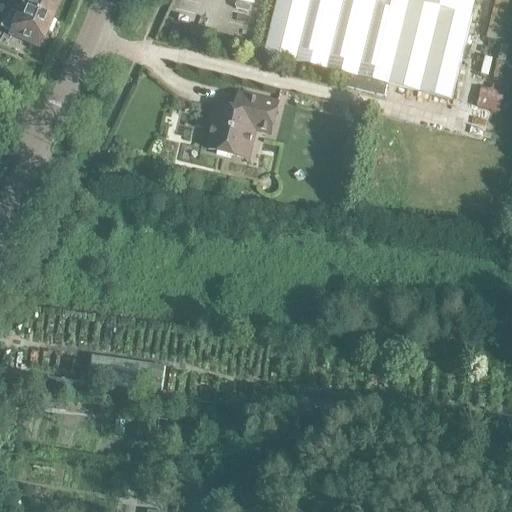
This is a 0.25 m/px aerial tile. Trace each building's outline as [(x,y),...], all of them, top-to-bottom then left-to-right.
[(58,0),(25,0),(22,7),(50,19),(58,0)] [(278,0),(264,55),(389,85),(452,100),(475,0),(278,0)] [(50,19),(22,7),(11,2),(0,26),(0,28),(11,33),(10,34),(38,46),(50,19)] [(350,77),(347,88),(385,98),(388,86),(350,77)] [(214,126),(208,150),(241,158),(248,130),(270,136),(278,103),(240,94),(235,112),(214,107),(210,125),(214,126)] [(146,391),(150,365),(91,357),(87,383),(146,391)] [(303,400),(302,415),(331,417),(332,404),(303,400)]
